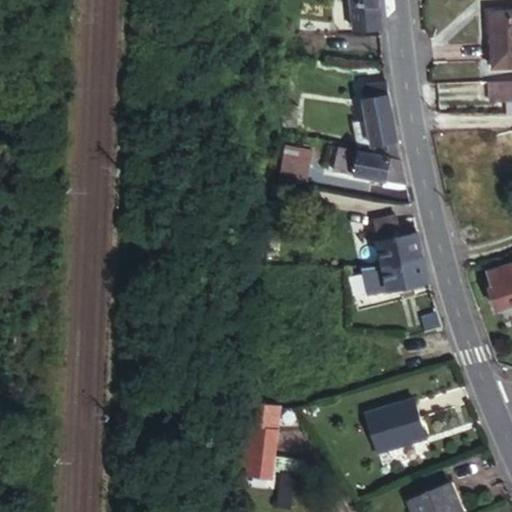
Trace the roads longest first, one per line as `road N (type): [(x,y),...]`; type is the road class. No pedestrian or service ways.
road 1 (tertiary): [(491,405),(443,259)]
road 2 (tertiary): [(443,259),(411,121)]
road 3 (tertiary): [(411,121),(397,0)]
